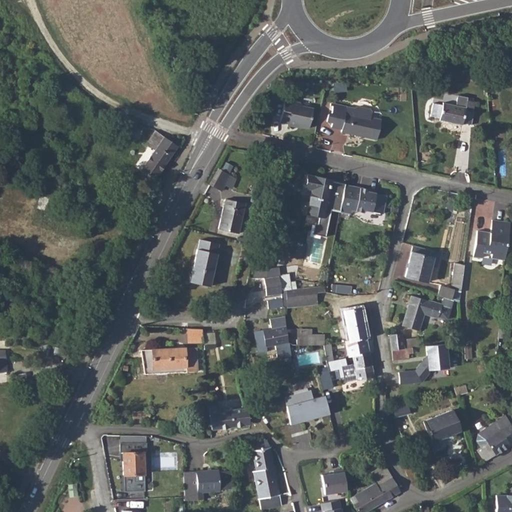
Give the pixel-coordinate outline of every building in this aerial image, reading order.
[(300,104),(285,101),(280,123),(287,124),(287,126),(296,127),(296,126),(308,129),(312,109),(302,107),(300,104)] [(433,103),(430,117),(439,119),(439,121),(461,126),(462,123),(470,125),(473,113),(472,112),(474,103),(466,101),(465,108),(443,103),(442,105),(433,103)] [(96,103),(90,114),(100,120),(107,109),(96,103)] [(328,115),(327,123),(332,124),(331,128),(341,130),(341,133),(376,140),(381,120),(370,118),(371,113),(369,110),(357,107),(354,109),(331,104),(328,115)] [(176,141),(153,127),(144,139),(152,146),(139,164),(138,166),(152,176),(176,141)] [(237,180),(220,171),(212,187),(220,191),(222,189),(230,193),(237,180)] [(305,189),(302,202),(309,204),(307,212),(308,213),(320,216),(318,224),(315,223),(313,235),(326,238),(332,211),(339,212),(341,206),(344,188),(338,186),(330,184),(331,181),(307,175),(304,188),(305,189)] [(344,188),(341,206),(352,207),(351,210),(356,210),(356,208),(382,213),(386,195),(368,191),(368,188),(345,184),(344,188)] [(225,200),(219,228),(238,233),(244,205),(225,200)] [(482,256),(504,259),(510,222),(492,219),(490,233),(477,231),(473,256),(482,257),(482,256)] [(198,248),(190,281),(211,286),(218,253),(198,248)] [(424,256),(410,252),(404,276),(426,282),(430,266),(436,268),(439,256),(433,254),(425,252),(424,256)] [(452,271),(451,285),(461,287),(464,265),(453,263),(452,271)] [(281,291),(291,289),(289,273),(280,274),(279,267),(266,268),(267,277),(264,278),(266,296),(281,294),(281,291)] [(317,293),(324,292),(324,285),(291,289),(281,291),(281,294),(283,310),(318,305),(317,293)] [(439,286),(437,295),(450,299),(453,290),(450,289),(439,286)] [(412,296),(403,326),(418,330),(423,314),(436,318),(441,305),(412,296)] [(343,311),(349,340),(366,337),(360,307),(343,311)] [(287,337),(285,329),(285,316),(268,319),(270,329),(253,332),(257,353),(266,351),(265,347),(274,345),(277,357),(290,354),(288,342),(287,337)] [(500,319),(499,338),(509,339),(510,320),(500,319)] [(202,329),(187,328),(188,343),(203,342),(202,329)] [(300,337),(287,337),(288,342),(291,345),(324,345),(324,335),(310,334),(310,329),(300,329),(300,337)] [(389,334),(389,335),(391,349),(411,347),(417,347),(416,338),(402,340),(401,333),(389,334)] [(349,340),(345,341),(348,357),(352,356),(368,352),(366,337),(349,340)] [(326,360),(333,359),(332,343),(325,343),(326,360)] [(445,344),(425,346),(426,356),(414,371),(398,372),(399,384),(420,381),(429,371),(428,369),(452,367),(451,355),(446,355),(445,344)] [(197,347),(140,350),(144,374),(198,371),(197,347)] [(391,349),(392,360),(408,358),(407,353),(411,353),(411,347),(391,349)] [(368,352),(352,356),(357,380),(373,377),(368,352)] [(328,370),(318,373),(322,389),(332,386),(328,370)] [(356,379),(347,381),(348,389),(358,388),(356,379)] [(465,384),(453,387),(455,394),(466,391),(465,384)] [(294,397),(284,399),(290,424),(328,413),(323,395),(311,399),(310,392),(307,390),(293,394),(294,397)] [(216,405),(208,405),(212,430),(216,430),(249,426),(247,408),(245,408),(217,411),(216,405)] [(451,409),(422,421),(431,442),(460,430),(451,409)] [(144,411),(132,411),(132,422),(144,422),(144,420),(149,420),(149,413),(144,413),(144,411)] [(477,450),(484,461),(509,445),(511,443),(511,420),(510,422),(506,416),(505,415),(478,433),(476,440),(480,447),(477,450)] [(145,437),(122,437),(122,476),(124,477),(124,492),(145,492),(145,437)] [(266,439),(251,441),(251,446),(255,470),(253,471),(256,487),(260,509),(280,505),(269,446),(266,439)] [(403,466),(407,476),(416,473),(411,462),(411,461),(410,460),(409,460),(407,459),(406,459),(405,460),(404,461),(403,462),(403,463),(403,464),(403,465),(404,466),(403,466)] [(363,511),(399,491),(391,477),(383,465),(369,473),(374,482),(348,498),(357,511),(363,511)] [(333,473),(321,475),(323,494),(345,490),(342,469),(333,471),(333,473)] [(195,471),(183,472),(184,497),(185,500),(202,500),(201,492),(219,491),(219,489),(227,489),(227,496),(232,496),(230,470),(218,471),(218,470),(197,471),(195,471)] [(506,493),(495,493),(495,511),(511,511),(511,492),(506,493)] [(340,511),(338,500),(320,504),(321,511),(322,511),(323,511),(322,511),(340,511)]
